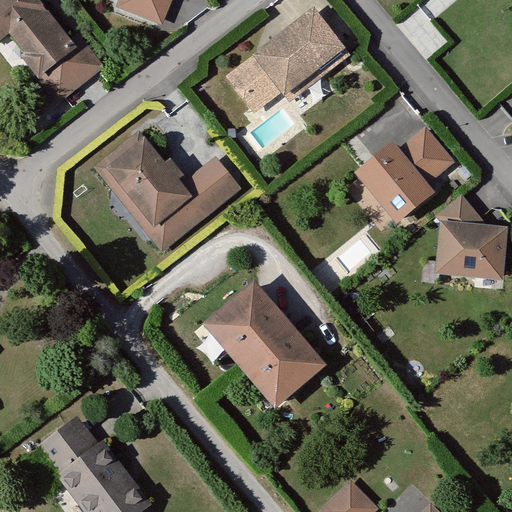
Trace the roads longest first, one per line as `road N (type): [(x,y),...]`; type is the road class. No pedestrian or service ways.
road 1 (unclassified): [(9,188),(272,511)]
road 2 (residential): [(9,188),(252,0)]
road 3 (residential): [(360,0),(511,179)]
